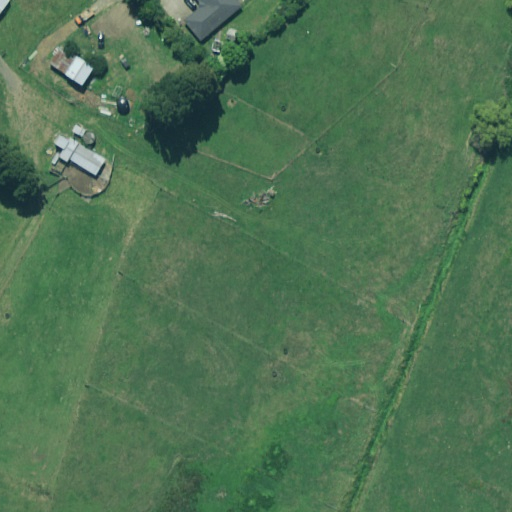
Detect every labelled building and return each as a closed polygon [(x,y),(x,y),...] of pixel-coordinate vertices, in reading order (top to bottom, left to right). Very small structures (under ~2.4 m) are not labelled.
[(0,0),(0,16),(12,1),(10,0),(0,0)] [(198,0),(206,7),(188,24),(206,42),(246,4),(242,0),(198,0)] [(95,68),(62,47),(51,65),(84,86),(95,68)] [(84,142),(93,147),(98,136),(77,125),(73,132),(86,139),(84,142)] [(107,160),(62,136),(57,145),(66,150),(62,156),(99,176),(107,160)]
